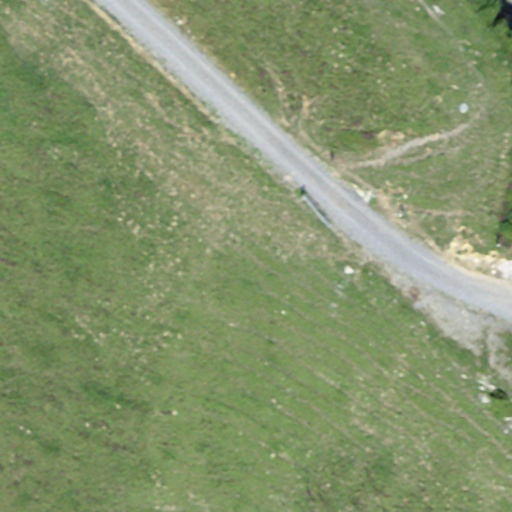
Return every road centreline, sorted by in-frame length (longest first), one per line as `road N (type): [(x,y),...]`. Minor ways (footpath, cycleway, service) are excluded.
road 1 (track): [(342,200),(125,0)]
road 2 (track): [(511,300),(342,200)]
